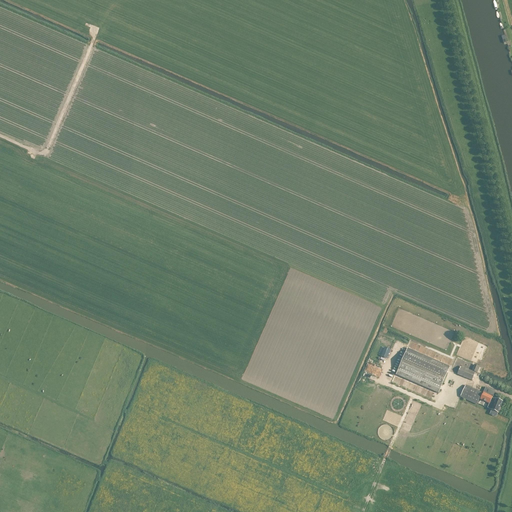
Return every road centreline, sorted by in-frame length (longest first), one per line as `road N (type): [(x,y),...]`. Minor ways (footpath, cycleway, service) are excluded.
road 1 (track): [(95,28),(44,153),(0,134)]
road 2 (track): [(383,459),(415,385),(439,394),(449,373),(479,380)]
road 3 (track): [(111,426),(0,375)]
